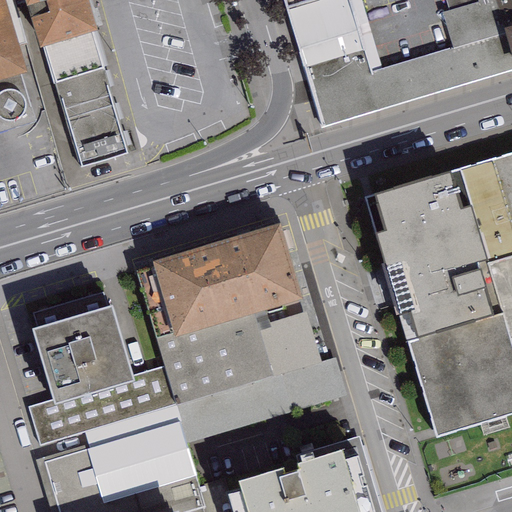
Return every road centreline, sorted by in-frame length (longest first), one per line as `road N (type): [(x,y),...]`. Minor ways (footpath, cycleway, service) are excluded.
road 1 (residential): [(315,156),(310,205),(403,511)]
road 2 (residential): [(255,0),(277,72),(278,105),(212,183)]
road 3 (primary): [(511,101),(315,156)]
road 4 (primary): [(212,183),(30,238)]
